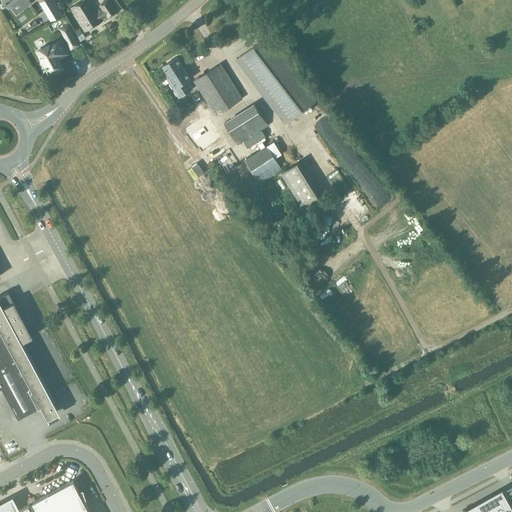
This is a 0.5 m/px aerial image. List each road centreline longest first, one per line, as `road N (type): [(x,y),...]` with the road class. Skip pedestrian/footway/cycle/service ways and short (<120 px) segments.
road 1 (secondary): [(198,511),(12,162)]
road 2 (tertiary): [(200,0),(23,128)]
road 3 (unclassified): [(0,480),(71,451),(92,463),(119,511)]
road 4 (unclassified): [(390,511),(334,485),(298,492),(262,511)]
road 5 (unclassified): [(511,458),(399,511)]
